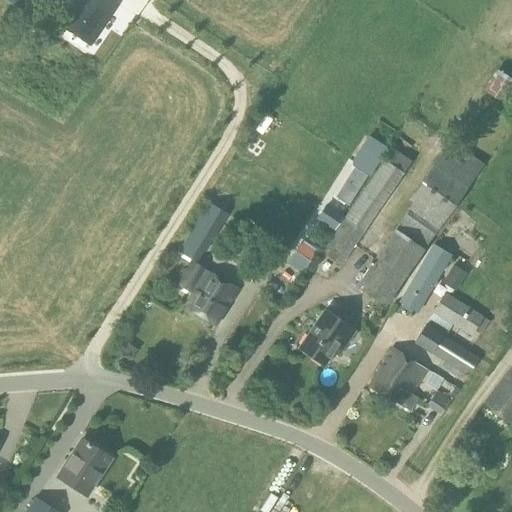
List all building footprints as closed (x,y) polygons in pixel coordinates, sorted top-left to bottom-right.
[(91,46),(118,5),(109,0),(74,0),(59,25),(91,46)] [(511,79),(496,69),(483,91),(503,103),(511,88),(511,79)] [(366,139),(352,162),(352,168),(368,178),(385,151),(366,139)] [(412,205),(354,289),(382,310),(482,166),(449,143),(408,201),(412,205)] [(393,151),(321,254),(339,266),(410,163),(393,151)] [(354,170),(337,197),(348,204),(366,177),(354,170)] [(201,252),(225,213),(209,203),(178,252),(193,261),(199,251),(201,252)] [(327,207),(319,219),(332,228),(341,216),(327,207)] [(301,244),(288,264),(302,273),(315,254),(301,244)] [(416,313),(451,256),(433,245),(399,302),(416,313)] [(230,300),(236,291),(191,265),(179,285),(193,293),(186,306),(192,310),(216,323),(224,310),(219,308),(225,297),(230,300)] [(453,265),(445,278),(458,287),(467,274),(453,265)] [(474,338),(485,320),(449,297),(438,315),(474,338)] [(338,356),(354,332),(324,312),(298,349),(323,366),(332,353),(338,356)] [(466,376),(476,360),(427,330),(417,347),(466,376)] [(126,342),(118,353),(128,360),(136,350),(126,342)] [(409,411),(417,399),(411,395),(426,370),(391,348),(368,387),(409,411)] [(511,368),(510,368),(483,404),(510,424),(511,421),(511,368)] [(438,415),(448,402),(437,394),(427,407),(438,415)] [(86,496),(110,459),(81,440),(57,476),(86,496)] [(263,511),(269,499),(261,496),(253,511),(263,511)] [(56,511),(37,498),(28,511),(56,511)]
